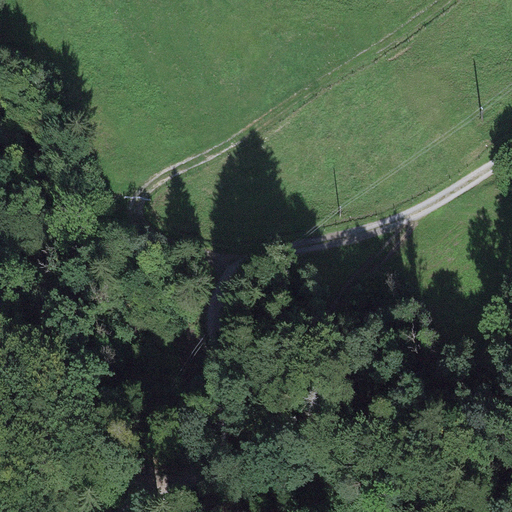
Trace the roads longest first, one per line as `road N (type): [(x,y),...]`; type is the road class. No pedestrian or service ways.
road 1 (track): [(511,156),(394,222),(229,259),(214,327),(223,434),(190,486),(146,511)]
road 2 (track): [(447,0),(141,194),(136,217),(160,240),(229,259)]
